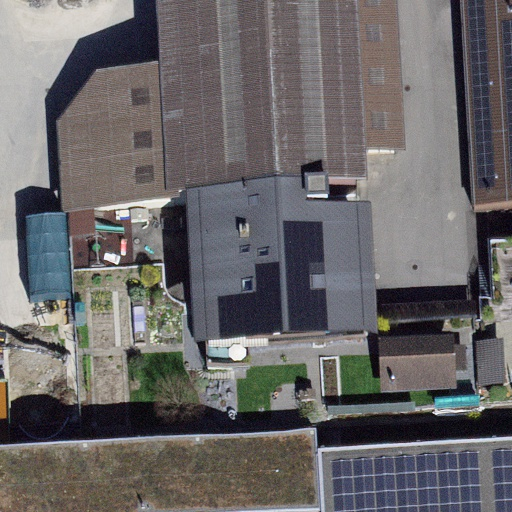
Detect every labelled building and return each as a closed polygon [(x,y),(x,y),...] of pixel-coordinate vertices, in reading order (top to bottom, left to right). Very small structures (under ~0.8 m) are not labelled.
[(180,207),(188,349),(362,340),(355,225),(284,229),(282,197),(404,190),(392,0),(206,0),(147,3),(151,79),(107,82),(83,116),(88,212),(180,207)] [(511,204),(511,0),(466,0),(477,206),(511,204)] [(458,395),(456,338),(381,341),(383,398),(458,395)] [(318,436),(0,454),(0,511),(322,511),(319,458),(318,436)] [(511,511),(511,446),(319,458),(322,511),(511,511)]
